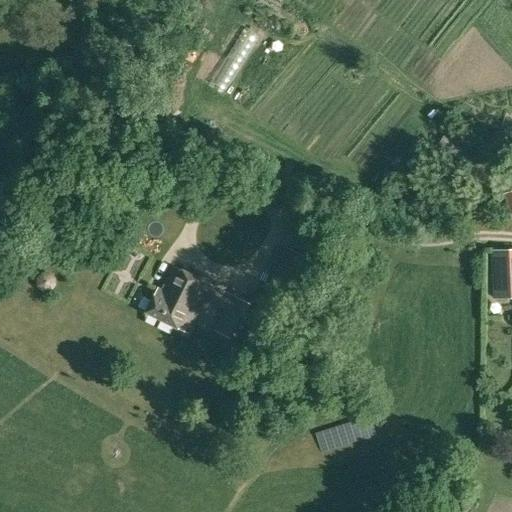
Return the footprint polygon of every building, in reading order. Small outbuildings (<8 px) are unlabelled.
[(467,174),(493,190),(508,164),(448,128),(437,146),(470,167),(467,174)] [(511,190),(503,194),(510,214),(511,213),(511,190)] [(267,286),(295,299),(315,260),(287,247),(267,286)] [(511,247),(490,249),(492,299),(511,297),(511,247)] [(214,330),(245,345),(263,309),(229,294),(210,285),(173,267),(162,290),(158,288),(154,297),(153,296),(145,313),(177,329),(178,328),(187,333),(203,300),(224,310),(214,330)]
